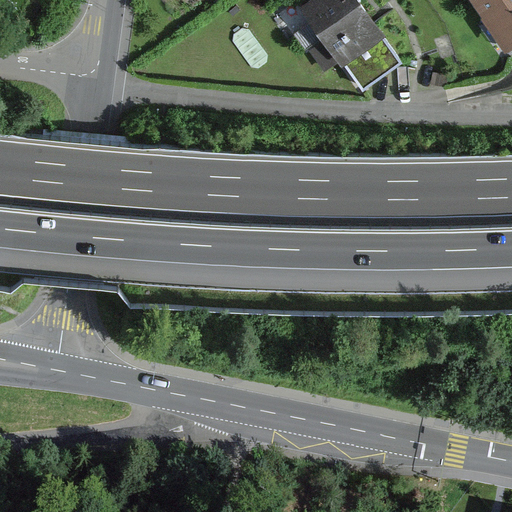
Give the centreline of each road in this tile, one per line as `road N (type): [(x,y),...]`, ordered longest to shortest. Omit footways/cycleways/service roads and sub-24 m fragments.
road 1 (motorway): [(0,233),(322,260),(511,258)]
road 2 (motorway): [(511,189),(291,192),(0,167)]
road 3 (residential): [(95,82),(307,109),(511,115)]
road 4 (primary): [(511,461),(242,407)]
road 5 (unclassified): [(242,407),(122,433),(0,443)]
road 6 (primary): [(242,407),(57,370)]
road 7 (residential): [(89,130),(69,289)]
